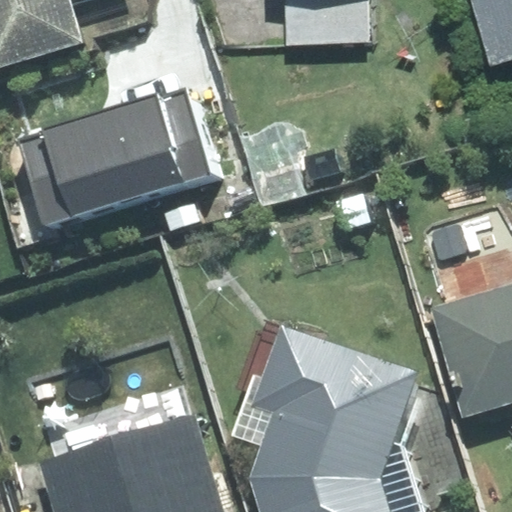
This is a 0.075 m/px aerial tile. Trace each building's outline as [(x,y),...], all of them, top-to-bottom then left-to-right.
[(69,0),(0,0),(0,66),(82,42),(69,0)] [(285,0),(286,44),(369,42),(367,0),(285,0)] [(511,0),(472,0),(492,64),(511,58),(511,0)] [(185,88),(18,137),(44,223),(211,174),(185,88)] [(511,283),(431,308),(463,416),(511,401),(511,283)] [(253,375),(233,435),(263,445),(251,479),(261,511),(420,511),(401,444),(422,382),(417,380),(421,369),(280,322),(261,377),(253,375)] [(225,511),(194,412),(189,414),(181,388),(45,430),(53,455),(38,460),(54,511),(225,511)]
